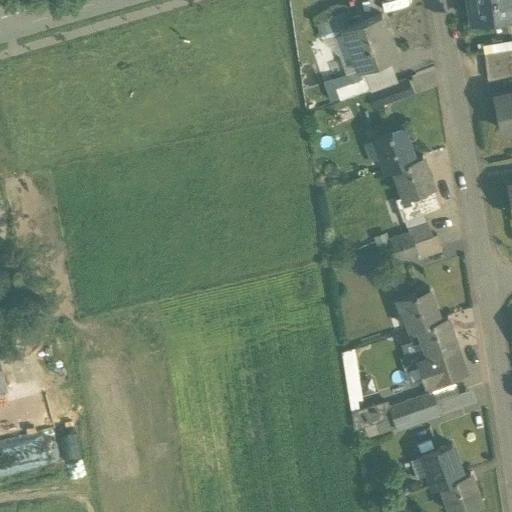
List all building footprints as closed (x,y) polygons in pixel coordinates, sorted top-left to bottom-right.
[(468,0),(472,20),(511,13),(511,6),(511,0),(468,0)] [(320,34),(343,26),(347,25),(342,12),(316,21),(320,34)] [(347,25),(343,26),(345,31),(358,68),(388,57),(396,54),(381,13),(347,25)] [(361,75),(358,68),(345,31),(322,39),(337,53),(347,80),(361,75)] [(511,68),(509,47),(483,51),(487,79),(511,73),(511,68)] [(358,68),(361,75),(365,74),(370,87),(395,78),(388,57),(358,68)] [(347,80),(335,84),(340,98),(370,87),(365,74),(361,75),(347,80)] [(407,77),(388,84),(393,98),(412,91),(407,77)] [(388,84),(367,92),(372,105),(393,98),(388,84)] [(511,88),(493,93),(501,129),(511,126),(511,88)] [(403,126),(373,137),(384,168),(392,165),(414,157),(414,156),(403,126)] [(421,153),(414,156),(414,157),(392,165),(402,194),(395,196),(403,218),(440,205),(421,153)] [(427,219),(407,227),(408,231),(409,231),(413,241),(432,235),(432,234),(427,219)] [(408,231),(389,238),(392,249),(413,241),(409,231),(408,231)] [(432,235),(413,241),(417,252),(416,253),(417,257),(441,249),(436,233),(432,234),(432,235)] [(413,241),(392,249),(396,259),(416,253),(417,252),(413,241)] [(428,286),(398,296),(409,327),(416,325),(439,317),(428,286)] [(11,307),(0,309),(0,327),(15,323),(11,307)] [(439,317),(416,325),(426,355),(427,356),(457,345),(446,314),(439,317)] [(15,323),(0,327),(0,338),(18,334),(15,323)] [(457,345),(427,356),(426,355),(417,358),(425,381),(464,368),(457,345)] [(435,400),(439,410),(474,398),(470,387),(435,400)] [(431,389),(388,404),(391,415),(435,400),(431,389)] [(435,400),(391,415),(395,426),(439,410),(435,400)] [(78,427),(59,432),(66,458),(85,453),(78,427)] [(451,443),(421,453),(432,484),(440,481),(462,473),(451,443)] [(462,473),(440,481),(450,511),(481,502),(469,471),(462,473)]
